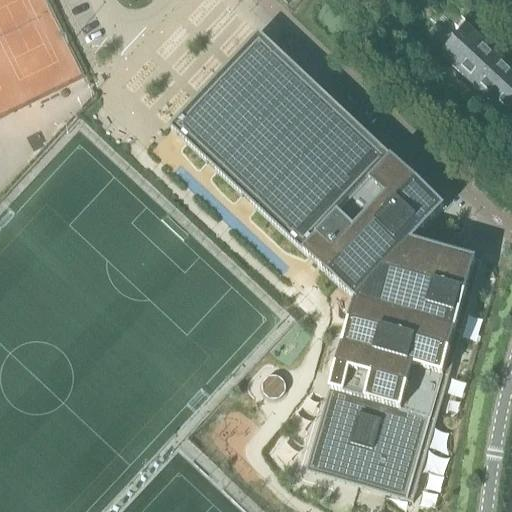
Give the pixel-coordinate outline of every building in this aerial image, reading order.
[(394,24),(403,15),(386,0),(384,0),(377,8),(394,24)] [(386,0),(403,15),(411,6),(403,0),(386,0)] [(386,33),(394,24),(377,8),(369,17),(386,33)] [(405,26),(389,43),(408,60),(424,43),(405,26)] [(511,121),(511,67),(468,27),(441,57),(511,121)] [(260,37),(171,131),(356,305),(307,474),(413,505),(482,265),(425,248),(420,238),(445,211),(260,37)]
